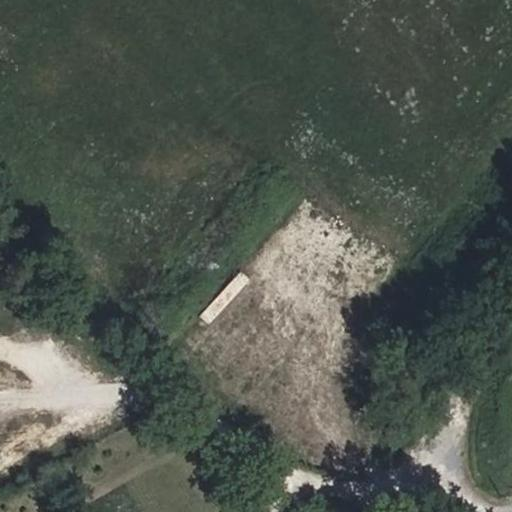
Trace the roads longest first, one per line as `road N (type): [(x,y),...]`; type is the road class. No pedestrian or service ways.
road 1 (track): [(0,364),(122,403),(511,380)]
road 2 (track): [(122,403),(0,270)]
